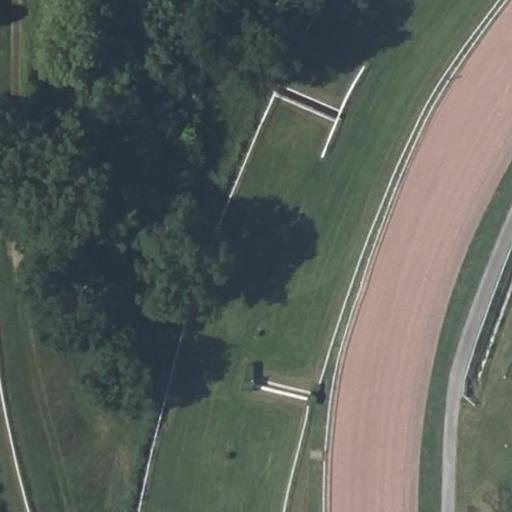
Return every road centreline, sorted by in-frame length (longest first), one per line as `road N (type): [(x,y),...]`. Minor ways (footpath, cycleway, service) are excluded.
road 1 (track): [(19,0),(26,335),(68,511)]
road 2 (track): [(293,0),(214,160)]
